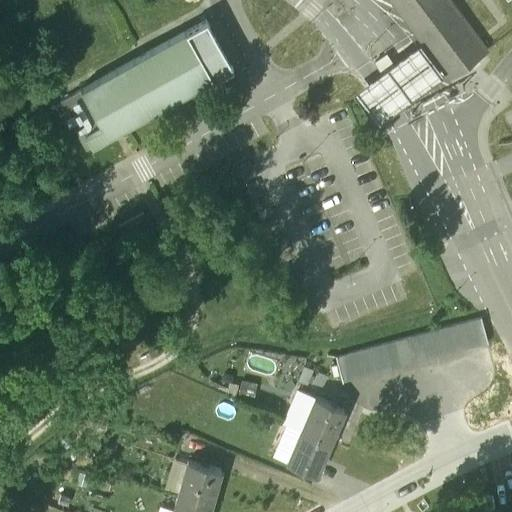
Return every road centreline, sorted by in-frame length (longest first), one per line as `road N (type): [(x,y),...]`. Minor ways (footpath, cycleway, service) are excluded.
road 1 (unclassified): [(0,246),(349,53)]
road 2 (residential): [(397,121),(511,339)]
road 3 (residential): [(511,289),(432,101)]
road 4 (residential): [(511,432),(353,511)]
road 5 (unclassified): [(432,101),(402,49),(351,0)]
